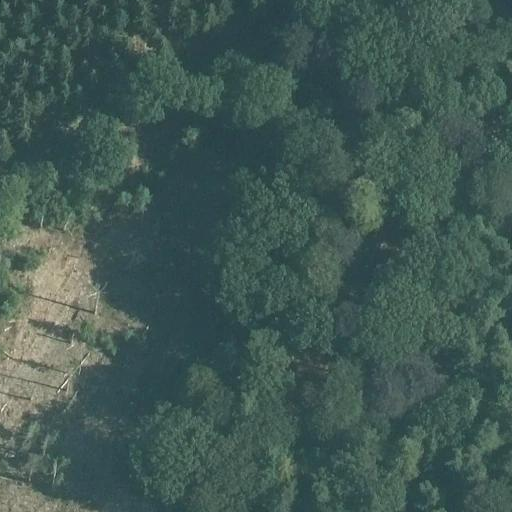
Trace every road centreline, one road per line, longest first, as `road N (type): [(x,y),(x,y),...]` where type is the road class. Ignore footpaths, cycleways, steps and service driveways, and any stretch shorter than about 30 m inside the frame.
road 1 (track): [(0,174),(310,0)]
road 2 (tertiary): [(511,108),(453,0)]
